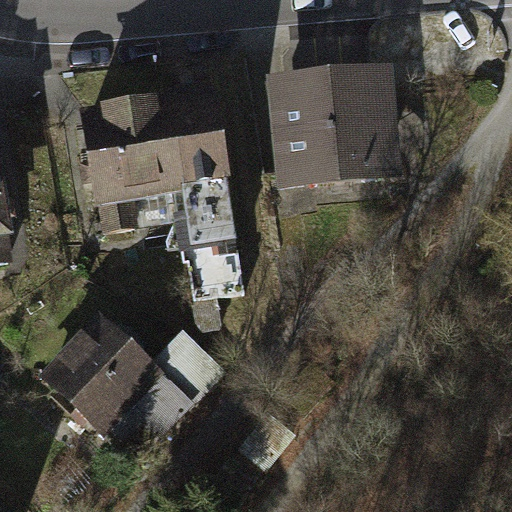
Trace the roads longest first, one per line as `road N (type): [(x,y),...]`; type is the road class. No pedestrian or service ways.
road 1 (track): [(496,124),(490,192),(262,511)]
road 2 (tertiary): [(235,0),(105,12),(0,1)]
